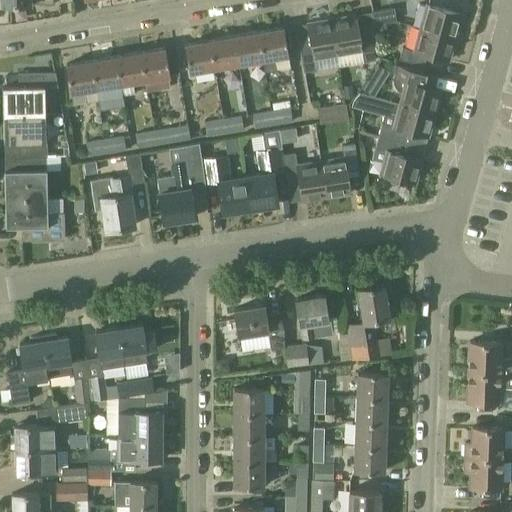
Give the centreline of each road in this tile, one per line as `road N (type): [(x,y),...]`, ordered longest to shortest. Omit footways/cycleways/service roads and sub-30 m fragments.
road 1 (residential): [(0,43),(254,0)]
road 2 (residential): [(194,511),(196,257)]
road 3 (residential): [(196,257),(406,226),(446,228)]
road 4 (residential): [(424,511),(438,275)]
road 5 (residential): [(446,228),(511,11)]
road 6 (residential): [(0,291),(196,257)]
